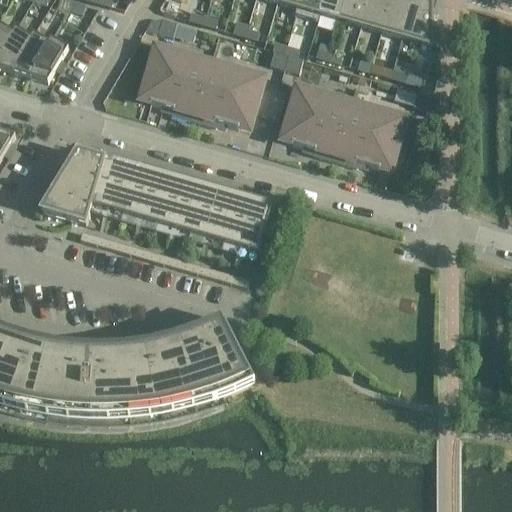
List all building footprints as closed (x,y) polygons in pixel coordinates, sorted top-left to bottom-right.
[(44,0),(35,0),(34,6),(46,9),(48,1),(44,0)] [(82,0),(80,5),(94,8),(98,0),(82,0)] [(102,0),(98,0),(94,8),(109,13),(114,3),(102,0)] [(278,0),(276,7),(296,12),(296,13),(297,13),(300,0),(278,0)] [(300,0),(297,13),(296,13),(294,19),(317,26),(319,19),(318,19),(322,0),(300,0)] [(322,0),(318,19),(319,19),(338,25),(345,0),(322,0)] [(345,0),(338,25),(360,31),(368,0),(345,0)] [(383,0),(368,0),(360,31),(380,37),(390,2),(383,0)] [(411,8),(401,43),(430,51),(431,6),(430,6),(412,1),(410,7),(411,8)] [(390,2),(380,37),(401,43),(411,8),(410,7),(390,2)] [(57,12),(69,16),(72,8),(59,4),(57,12)] [(72,8),(69,16),(82,20),(84,12),(72,8)] [(190,18),(188,26),(202,30),(205,22),(190,18)] [(205,22),(202,30),(214,34),(217,25),(205,22)] [(162,25),(157,40),(172,44),(177,29),(162,25)] [(0,30),(0,59),(16,34),(14,33),(11,37),(0,30)] [(234,30),(232,39),(231,40),(244,43),(246,33),(234,30)] [(246,33),(244,43),(256,47),(258,37),(246,33)] [(16,34),(0,59),(0,74),(10,78),(33,38),(32,38),(29,42),(16,34)] [(33,38),(10,78),(28,83),(51,44),(50,43),(48,47),(33,38)] [(51,44),(28,83),(47,88),(68,54),(51,44)] [(274,47),(272,56),(284,60),(286,51),(274,47)] [(286,51),(284,60),(295,63),(298,54),(286,51)] [(317,54),(315,63),(315,64),(326,67),(327,67),(329,57),(317,54)] [(170,119),(192,126),(208,68),(166,56),(164,63),(152,59),(141,99),(152,102),(150,109),(171,115),(170,119)] [(269,72),(280,75),(298,80),(302,65),(295,63),(284,60),(272,56),(271,57),(273,58),(269,72)] [(329,57),(327,67),(326,67),(339,71),(342,61),(329,57)] [(359,66),(357,75),(368,79),(369,79),(371,69),(359,66)] [(208,68),(192,126),(215,132),(216,128),(237,134),(240,127),(251,130),(262,91),(250,88),(252,80),(208,68)] [(371,69),(369,79),(368,79),(381,82),(384,73),(371,69)] [(392,75),(389,84),(389,85),(404,89),(407,80),(392,75)] [(425,82),(422,94),(433,97),(436,85),(425,82)] [(311,160),(336,167),(349,108),(307,96),(305,103),(293,100),(282,139),(293,142),(291,150),(313,156),(311,160)] [(427,117),(432,102),(417,98),(412,113),(427,117)] [(349,108),(336,167),(356,173),(357,168),(379,175),(381,167),(392,171),(403,131),(391,128),(394,121),(349,108)] [(0,165),(15,141),(0,137),(0,165)] [(40,218),(46,220),(85,231),(91,211),(258,258),(272,209),(103,160),(101,166),(77,159),(40,218)] [(81,238),(79,246),(247,294),(249,286),(81,238)] [(0,404),(13,409),(43,416),(72,419),(102,420),(132,419),(162,414),(191,407),(219,398),(221,403),(236,397),(243,393),(254,388),(221,324),(197,335),(197,336),(205,333),(207,338),(199,342),(174,350),(149,356),(122,360),(122,357),(100,355),(99,361),(80,360),(79,354),(57,355),(57,357),(31,352),(6,344),(0,341),(0,404)]
